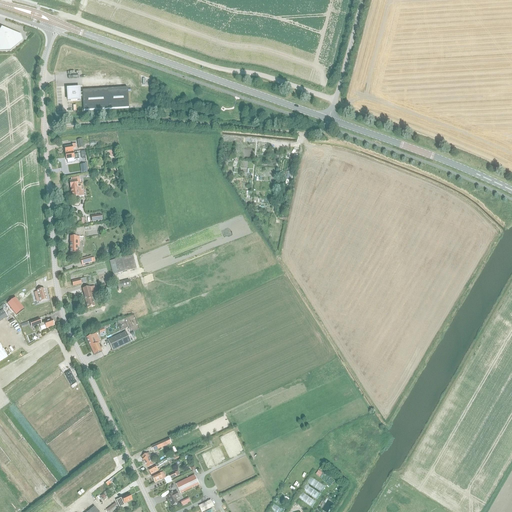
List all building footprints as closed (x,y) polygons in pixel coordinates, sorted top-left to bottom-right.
[(0,51),(10,51),(22,40),(23,40),(21,34),(3,28),(1,29),(0,29),(0,51)] [(73,101),(80,100),(80,96),(80,93),(79,88),(67,89),(68,101),(73,101)] [(83,93),(80,93),(80,96),(83,96),(84,111),(129,108),(127,88),(82,91),(83,93)] [(65,153),(73,151),(73,148),(76,148),(75,145),(77,145),(76,143),(72,144),(72,145),(64,146),(65,153)] [(74,155),(73,152),(73,151),(65,153),(66,159),(74,158),(74,160),(79,159),(78,158),(77,158),(77,154),(74,155)] [(78,190),(76,179),(69,181),(72,197),(84,195),(83,189),(78,190)] [(70,253),(77,253),(77,246),(79,246),(79,236),(70,236),(70,253)] [(113,274),(118,273),(136,269),(133,255),(110,261),(113,274)] [(82,264),(92,261),(91,256),(80,259),(82,264)] [(73,286),(84,283),(83,278),(72,281),(73,286)] [(119,289),(131,286),(129,280),(117,283),(119,289)] [(96,294),(94,286),(89,287),(82,289),(87,308),(94,306),(92,296),(96,294)] [(40,302),(47,299),(44,288),(37,291),(40,302)] [(41,324),(39,319),(30,322),(32,327),(39,325),(40,327),(45,325),(46,328),(54,325),(52,320),(41,324)] [(126,332),(108,340),(112,350),(131,342),(126,332)] [(94,355),(102,351),(98,343),(100,342),(96,333),(86,338),(94,355)] [(0,361),(8,356),(0,343),(0,361)] [(153,452),(159,449),(158,447),(166,443),(165,441),(151,447),(153,452)] [(148,468),(156,463),(149,452),(142,456),(143,459),(143,460),(148,468)] [(157,467),(168,462),(166,459),(148,469),(151,475),(159,470),(157,467)] [(165,478),(163,473),(161,474),(160,474),(153,477),(155,483),(165,478)] [(181,493),(199,485),(195,476),(177,484),(181,493)] [(180,498),(177,492),(167,497),(169,500),(173,506),(178,503),(176,499),(180,498)] [(118,499),(117,500),(120,508),(128,505),(127,502),(132,500),(129,494),(121,498),(118,499)] [(108,511),(111,511),(118,507),(115,503),(106,510),(108,511)]
